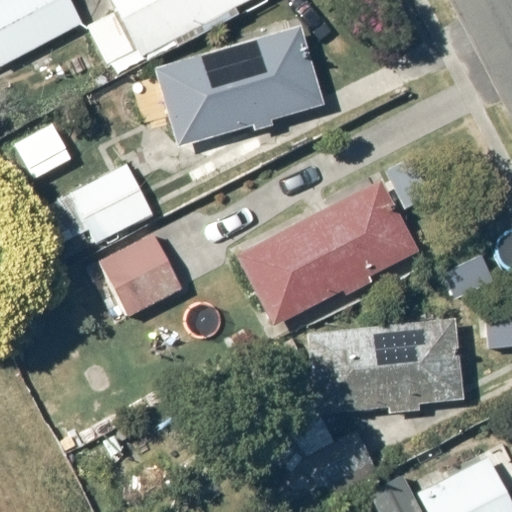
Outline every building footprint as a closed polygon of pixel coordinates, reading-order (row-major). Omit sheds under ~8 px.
[(71,0),(0,0),(0,63),(82,21),(71,0)] [(243,0),(107,0),(112,9),(83,26),(109,74),(243,0)] [(294,25),(154,68),(157,80),(132,87),(143,123),(164,117),(174,147),(318,103),(294,25)] [(127,163),(69,192),(78,209),(46,225),(63,259),(152,213),(127,163)] [(410,254),(373,179),(230,251),(267,325),(410,254)] [(178,291),(152,233),(95,258),(121,316),(178,291)] [(493,242),(436,270),(452,304),(510,276),(493,242)] [(418,410),(416,401),(459,396),(448,316),(303,335),(313,415),(382,406),(383,415),(418,410)] [(310,437),(257,465),(281,511),(314,511),(373,481),(348,435),(317,451),(310,437)] [(405,471),(366,490),(377,511),(508,511),(498,490),(511,483),(511,451),(505,437),(411,484),(405,471)]
